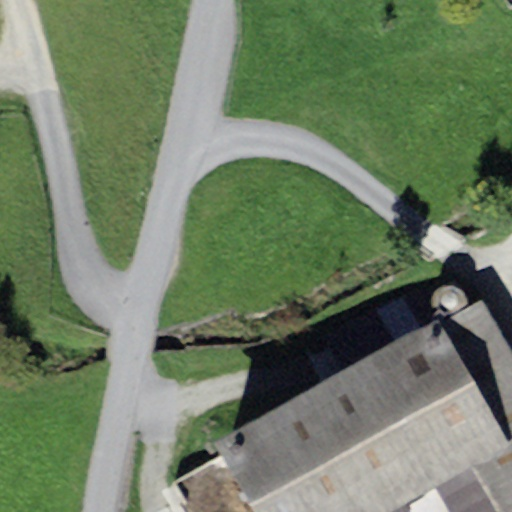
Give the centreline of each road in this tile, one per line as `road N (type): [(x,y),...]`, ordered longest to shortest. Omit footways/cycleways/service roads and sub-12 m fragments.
road 1 (unclassified): [(99,511),(214,0)]
road 2 (track): [(184,137),(271,137),(304,148),(511,293)]
road 3 (track): [(21,0),(90,286),(146,309)]
